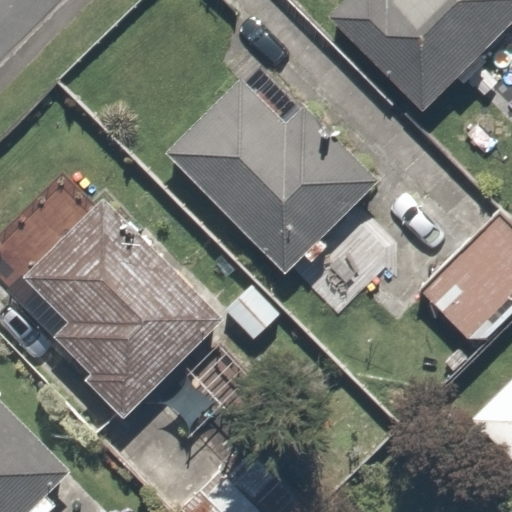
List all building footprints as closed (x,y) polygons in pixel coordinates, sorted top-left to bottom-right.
[(511,11),(511,0),(338,0),(324,15),(418,107),(511,11)] [(242,70),(155,159),(275,276),(382,166),(307,92),(286,113),(242,70)] [(511,303),(511,216),(443,153),(400,199),(451,246),(411,290),(473,346),(511,303)] [(71,371),(115,414),(220,306),(107,194),(24,279),(51,306),(37,320),(79,362),(71,371)] [(511,363),(464,413),(511,459),(511,363)] [(0,511),(3,511),(58,457),(0,400),(0,511)] [(236,428),(185,480),(216,511),(276,511),(299,490),(236,428)]
